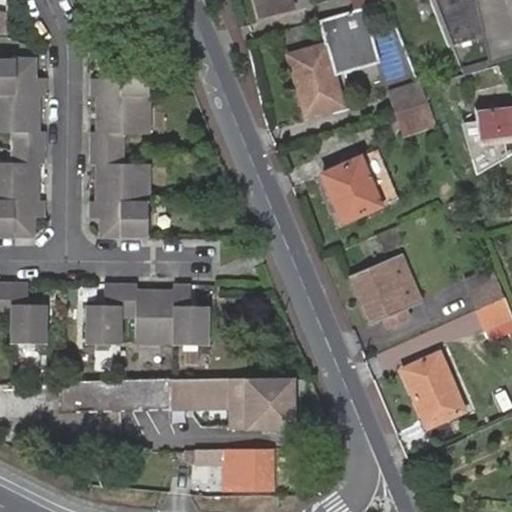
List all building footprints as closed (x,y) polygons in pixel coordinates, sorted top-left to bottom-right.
[(295,0),(251,0),(255,12),(295,1),(295,0)] [(429,0),(447,45),(486,38),(479,0),(429,0)] [(315,99),(318,106),(337,99),(329,74),(374,60),(359,5),(313,20),(318,39),(282,51),(298,104),(315,99)] [(0,161),(0,233),(34,234),(34,215),(42,215),(43,198),(37,199),(37,162),(44,162),(44,129),(38,129),(38,92),(44,93),(44,77),(35,76),(34,57),(0,56),(0,131),(11,132),(10,161),(0,161)] [(145,57),(98,57),(98,77),(89,76),(88,92),(94,93),(94,129),(87,129),(87,162),(94,162),(93,198),(88,199),(87,215),(96,215),(96,235),(143,234),(145,162),(121,162),(121,132),(146,133),(145,57)] [(424,101),(418,87),(416,80),(387,91),(393,112),(424,101)] [(301,111),(318,106),(315,99),(298,104),(301,111)] [(431,119),(424,101),(393,112),(401,130),(431,119)] [(511,111),(474,116),(475,134),(466,136),(479,168),(502,159),(500,141),(511,139),(511,111)] [(377,153),(323,175),(342,224),(397,202),(377,153)] [(387,256),(349,274),(370,324),(386,316),(390,325),(411,315),(407,306),(408,306),(387,256)] [(458,280),(463,292),(493,278),(489,267),(458,280)] [(463,292),(472,311),(501,298),(493,278),(463,292)] [(0,319),(8,320),(7,342),(46,343),(46,303),(27,303),(27,282),(0,281),(0,319)] [(84,304),(83,342),(122,343),(123,315),(136,316),(135,341),(171,342),(171,343),(208,344),(210,306),(190,305),(190,284),(173,283),(173,290),(138,289),(138,283),(104,282),(103,304),(84,304)] [(481,331),(509,319),(501,298),(472,311),(481,331)] [(439,413),(442,421),(461,412),(435,353),(400,368),(422,420),(439,413)] [(229,411),(228,378),(170,379),(171,411),(229,411)] [(290,378),(228,378),(229,411),(229,426),(292,425),(290,378)] [(134,379),(60,380),(61,410),(171,411),(170,379),(162,379),(134,379)] [(426,427),(442,421),(439,413),(422,420),(426,427)] [(224,449),(197,449),(197,459),(224,459),(224,449)] [(269,489),(269,449),(224,449),(224,459),(225,489),(269,489)]
